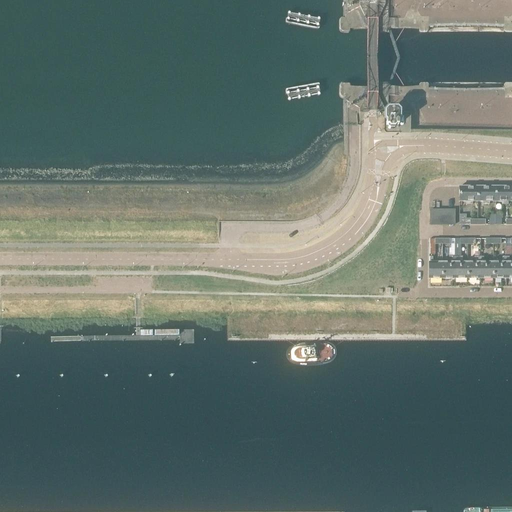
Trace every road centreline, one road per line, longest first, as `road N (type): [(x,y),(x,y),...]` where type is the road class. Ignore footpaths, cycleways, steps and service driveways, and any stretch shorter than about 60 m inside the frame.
road 1 (tertiary): [(0,259),(281,259),(335,242),(364,216)]
road 2 (tertiary): [(372,145),(372,0)]
